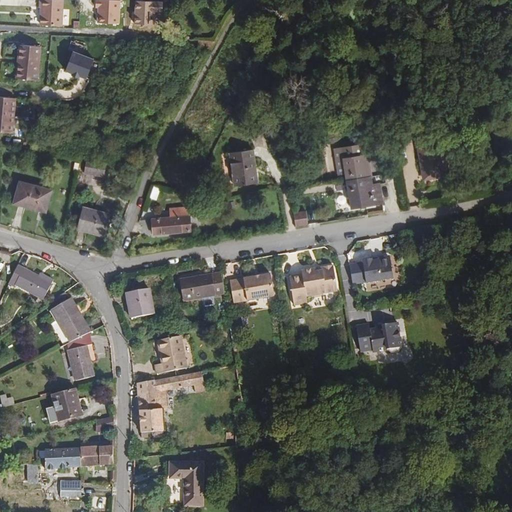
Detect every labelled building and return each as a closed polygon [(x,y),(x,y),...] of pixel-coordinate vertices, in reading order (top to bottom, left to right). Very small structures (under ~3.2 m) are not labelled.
[(48,0),(33,0),(33,27),(55,28),(56,0),(48,0)] [(164,0),(155,0),(155,8),(165,9),(164,0)] [(38,48),(17,46),(14,81),(35,82),(38,48)] [(94,62),(73,54),(65,75),(72,77),(71,79),(78,81),(79,80),(83,81),(87,83),(94,62)] [(0,133),(9,135),(12,99),(0,98),(0,133)] [(438,129),(416,133),(424,176),(449,171),(442,136),(440,136),(438,129)] [(374,152),(372,141),(343,145),(347,171),(355,169),(353,155),(374,152)] [(357,177),(378,173),(374,152),(353,155),(355,169),(357,177)] [(252,154),(230,159),(237,192),(259,187),(252,154)] [(108,164),(84,160),(82,174),(106,177),(108,164)] [(379,181),(378,173),(357,177),(361,204),(390,200),(387,180),(379,181)] [(49,192),(18,184),(12,204),(44,212),(49,192)] [(179,213),(182,213),(191,211),(190,205),(177,207),(178,213),(179,213)] [(182,230),(179,213),(178,213),(176,214),(175,207),(159,209),(160,217),(142,220),(145,237),(182,230)] [(304,225),(313,223),(311,212),(302,213),(304,225)] [(108,224),(84,214),(76,234),(100,244),(108,224)] [(352,266),(355,286),(368,284),(368,285),(395,281),(392,260),(391,259),(383,260),(382,262),(375,263),(375,261),(365,262),(365,264),(352,266)] [(18,284),(17,286),(46,302),(55,284),(20,266),(13,280),(18,284)] [(318,276),(318,273),(303,275),(304,278),(291,280),(295,309),(308,307),(307,300),(313,299),(315,302),(322,301),(323,298),(339,296),(335,270),(325,272),(324,275),(318,276)] [(226,296),(223,276),(182,282),(185,302),(226,296)] [(272,277),(231,283),(234,305),(275,299),(272,277)] [(13,280),(10,286),(15,289),(17,286),(18,284),(13,280)] [(150,291),(128,294),(132,322),(154,318),(150,291)] [(51,308),(68,345),(72,343),(87,337),(88,336),(84,327),(82,327),(79,319),(80,319),(72,299),(51,308)] [(399,320),(386,322),(384,324),(377,325),(370,326),(370,321),(356,322),(360,348),(373,346),(376,349),(387,347),(391,350),(398,349),(402,344),(399,320)] [(162,361),(164,370),(189,364),(181,331),(159,336),(165,360),(162,361)] [(87,337),(72,343),(75,354),(67,356),(76,386),(94,381),(85,351),(91,349),(87,337)] [(216,391),(213,371),(201,373),(203,385),(204,392),(216,391)] [(203,385),(201,373),(165,380),(144,383),(137,385),(144,440),(151,440),(150,434),(166,431),(163,410),(170,410),(167,392),(203,385)] [(77,391),(53,396),(55,410),(48,411),(51,426),(80,420),(76,403),(79,402),(77,391)] [(4,397),(6,407),(17,404),(15,399),(10,400),(10,396),(4,397)] [(115,421),(96,425),(97,436),(114,433),(115,421)] [(74,470),(114,467),(112,449),(73,451),(74,470)] [(73,451),(43,453),(44,471),(74,470),(73,451)] [(203,457),(171,459),(172,474),(186,474),(188,500),(205,499),(203,457)] [(35,468),(28,468),(29,484),(40,484),(39,468),(35,468)] [(64,499),(82,499),(82,486),(64,486),(64,499)]
